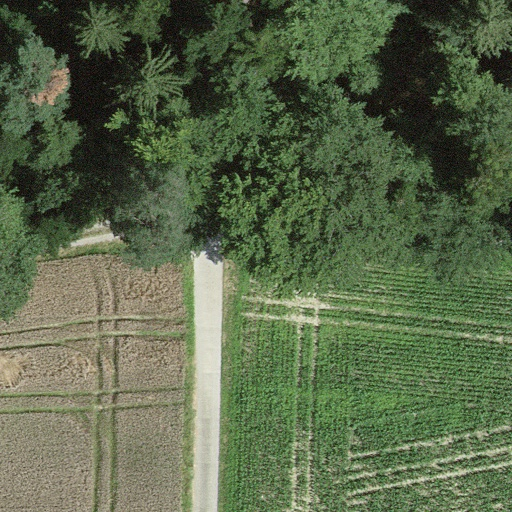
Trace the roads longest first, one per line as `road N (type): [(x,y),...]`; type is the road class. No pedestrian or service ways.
road 1 (track): [(0,245),(208,217),(348,218),(511,236)]
road 2 (track): [(200,511),(208,217)]
road 3 (track): [(244,0),(222,78),(208,217)]
